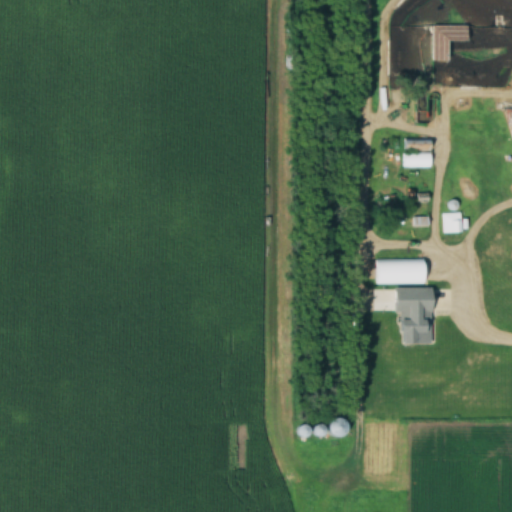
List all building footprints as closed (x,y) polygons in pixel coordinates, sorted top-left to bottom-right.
[(402,139),(402,165),(427,165),(427,152),(428,152),(428,138),(402,139)] [(440,212),(440,233),(459,233),(459,212),(440,212)] [(422,259),(373,259),(373,283),(422,283),(422,259)] [(395,342),(428,342),(429,287),(395,287),(395,342)] [(325,433),(340,437),(344,419),(329,416),(325,433)]
